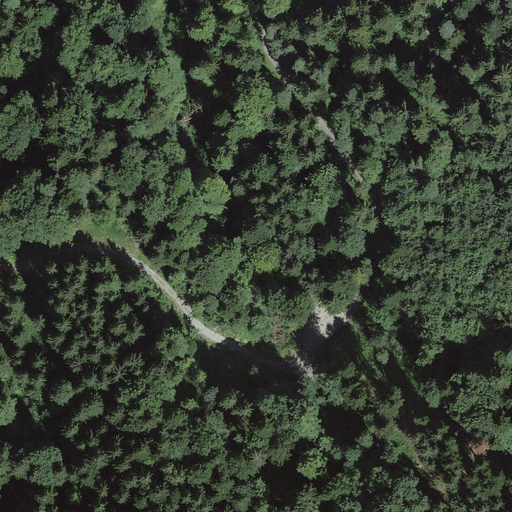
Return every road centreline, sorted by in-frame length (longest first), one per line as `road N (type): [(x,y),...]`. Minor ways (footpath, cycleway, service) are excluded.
road 1 (track): [(0,260),(22,263),(82,246),(126,255),(216,338),(274,366),(304,358),(356,306),(381,220),(376,199),(271,56)]
road 2 (track): [(271,56),(406,53),(425,38),(444,0)]
